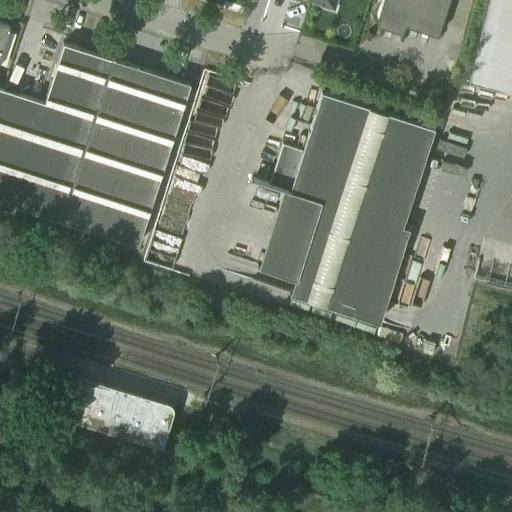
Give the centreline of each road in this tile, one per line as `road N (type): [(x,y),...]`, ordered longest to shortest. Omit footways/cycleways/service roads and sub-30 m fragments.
road 1 (unclassified): [(238,177),(268,77),(258,54),(94,0)]
road 2 (unknown): [(510,144),(454,263),(408,327)]
road 3 (unknown): [(510,144),(375,95)]
